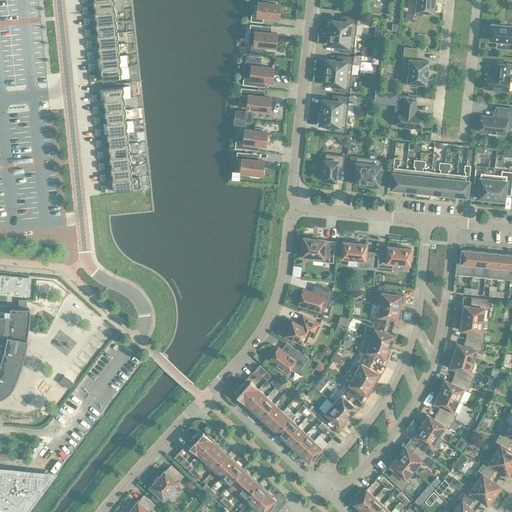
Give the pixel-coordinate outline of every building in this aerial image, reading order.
[(114,11),(114,10),(113,5),(114,5),(113,0),(106,0),(94,1),(93,1),(94,7),(95,7),(95,12),(95,13),(114,11)] [(433,12),(433,0),(416,0),(415,15),(424,16),(425,12),(433,12)] [(251,14),(250,21),(262,23),(263,16),(278,18),(279,4),(276,4),(277,2),(267,1),(267,3),(258,2),(258,5),(255,5),(255,13),(257,13),(257,15),(251,14)] [(115,10),(114,10),(114,11),(95,13),(95,12),(94,12),(95,19),(96,19),(96,24),(115,22),(115,17),(116,17),(115,10)] [(329,32),(355,35),(357,17),(344,16),(343,22),(329,20),(328,29),(330,29),(329,32)] [(97,30),(98,35),(116,33),(116,28),(117,28),(116,22),(115,22),(96,24),(95,24),(96,30),(97,30)] [(511,25),(491,24),(489,40),(507,41),(506,48),(511,49),(511,25)] [(250,25),(248,44),(263,46),(262,48),(272,49),(272,47),(275,47),(276,34),(261,32),(262,26),(250,25)] [(355,35),(329,32),(329,36),(328,36),(327,44),(341,46),(340,52),(353,53),(355,35)] [(98,41),(99,46),(99,47),(117,45),(117,44),(117,39),(118,39),(117,33),(116,33),(98,35),(96,35),(97,41),(98,41)] [(118,44),(117,44),(117,45),(99,47),(99,46),(98,46),(98,53),(99,53),(100,58),(119,56),(118,51),(119,51),(118,44)] [(417,49),(404,47),(402,62),(409,63),(407,82),(409,82),(408,86),(417,87),(417,83),(425,84),(428,61),(416,60),(417,49)] [(325,72),(351,75),(353,57),(340,55),(339,62),(325,60),(324,68),(326,69),(325,72)] [(120,67),(119,62),(120,62),(120,56),(119,56),(100,58),(99,58),(99,64),(100,64),(101,69),(120,67)] [(511,78),(511,64),(494,63),(493,75),(485,74),(484,89),(508,91),(509,78),(511,78)] [(273,68),(251,66),(250,79),(243,78),(242,85),(254,86),(255,80),(271,81),(273,68)] [(121,67),(120,67),(101,69),(100,69),(101,75),(102,75),(102,81),(121,79),(120,73),(121,73),(121,67)] [(351,75),(325,72),(325,76),(323,76),(323,84),(337,86),(336,92),(349,93),(351,75)] [(104,95),(104,100),(104,101),(123,99),(123,98),(122,93),(124,93),(123,87),(102,89),(103,95),(104,95)] [(253,96),(254,89),(241,88),(240,95),(248,96),(248,98),(246,98),(245,106),(247,106),(247,109),(256,110),(256,112),(265,113),(265,110),(268,111),(270,97),(253,96)] [(321,112),(347,115),(349,97),(336,95),(335,101),(321,100),(320,108),(321,108),(321,112)] [(124,98),(123,98),(123,99),(104,101),(104,100),(103,100),(104,107),(105,107),(105,112),(124,110),(124,105),(125,105),(124,98)] [(397,126),(421,128),(422,114),(415,113),(416,101),(403,100),(402,111),(398,111),(397,126)] [(511,108),(496,107),(495,117),(481,116),(481,119),(479,119),(478,128),(480,128),(479,132),(488,132),(488,134),(497,135),(497,133),(505,134),(506,126),(511,126),(511,108)] [(125,110),(124,110),(105,112),(104,112),(105,118),(106,118),(107,123),(125,121),(125,116),(126,116),(125,110)] [(347,115),(321,112),(321,116),(319,116),(318,124),(332,125),(332,131),(345,133),(347,115)] [(126,121),(125,121),(107,123),(105,123),(106,129),(107,129),(108,134),(108,135),(126,133),(126,132),(126,127),(127,127),(126,121)] [(263,129),(254,128),(254,130),(245,129),(244,142),(235,141),(234,148),(249,150),(250,143),(265,145),(266,132),(263,131),(263,129)] [(128,144),(127,139),(128,139),(128,132),(126,132),(126,133),(108,135),(108,134),(107,134),(107,141),(108,141),(109,146),(128,144)] [(129,155),(128,150),(129,150),(129,144),(128,144),(109,146),(108,146),(108,152),(110,152),(110,157),(129,155)] [(368,158),(366,184),(369,184),(369,186),(377,186),(379,172),(385,173),(386,160),(375,159),(376,152),(369,151),(368,158)] [(248,159),(249,153),(236,152),(236,159),(242,160),(242,162),(239,161),(238,169),(241,169),(240,172),(250,173),(249,176),(258,177),(259,174),(262,174),(263,161),(248,159)] [(322,163),(321,172),(323,172),(322,179),(324,179),(324,181),(333,182),(333,180),(335,181),(336,168),(342,169),(344,156),(325,154),(324,163),(322,163)] [(110,157),(109,157),(110,163),(111,163),(111,168),(111,169),(130,167),(130,166),(129,161),(130,161),(130,155),(129,155),(110,157)] [(362,185),(362,183),(366,184),(368,158),(350,156),(349,169),(355,170),(353,184),(362,185)] [(400,158),(394,158),(390,189),(403,190),(406,169),(397,168),(397,165),(399,165),(400,158)] [(406,169),(403,190),(416,191),(419,160),(414,160),(413,167),(414,167),(414,170),(406,169)] [(419,160),(416,191),(429,193),(431,172),(422,171),(423,168),(424,168),(425,161),(419,160)] [(431,172),(429,193),(441,194),(445,163),(439,162),(438,170),(440,170),(439,173),(431,172)] [(445,163),(441,194),(454,195),(456,174),(448,173),(448,171),(449,171),(450,164),(445,163)] [(456,174),(454,195),(467,197),(470,166),(464,165),(464,172),(465,172),(465,175),(456,174)] [(111,169),(111,168),(110,168),(111,175),(112,175),(112,180),(131,178),(131,173),(132,173),(131,166),(130,166),(130,167),(111,169)] [(491,199),(493,175),(485,174),(486,169),(475,168),(473,184),(479,184),(478,198),(491,199)] [(493,175),(491,199),(504,201),(505,194),(510,195),(511,179),(511,172),(500,171),(500,175),(493,175)] [(232,172),(231,180),(239,180),(239,173),(232,172)] [(112,180),(111,180),(112,186),(113,186),(114,192),(120,191),(125,191),(132,190),(132,184),(133,184),(132,178),(131,178),(112,180)] [(303,237),(301,255),(305,256),(305,257),(306,259),(313,260),(313,259),(315,258),(315,257),(322,258),(322,261),(332,262),(334,242),(325,241),(325,240),(303,237)] [(366,244),(343,242),(341,258),(359,259),(358,267),(372,268),(373,253),(365,252),(366,244)] [(411,249),(387,246),(386,254),(378,254),(377,269),(391,270),(391,263),(409,265),(411,249)] [(472,276),(474,251),(461,250),(460,258),(457,258),(457,256),(456,256),(454,274),(472,276)] [(487,253),(474,251),(472,276),(484,277),(487,253)] [(499,254),(487,253),(484,277),(497,279),(499,254)] [(511,255),(499,254),(497,279),(509,280),(511,255)] [(0,294),(26,297),(28,277),(0,274),(0,294)] [(298,305),(319,311),(321,303),(327,305),(331,290),(317,286),(316,291),(313,291),(312,292),(302,289),(302,292),(300,291),(297,302),(299,302),(298,305)] [(381,292),(379,304),(399,307),(400,303),(402,303),(404,295),(400,295),(401,288),(378,286),(377,292),(381,292)] [(462,317),(482,320),(483,309),(488,310),(490,299),(473,298),(472,306),(461,305),(460,311),(463,311),(462,317)] [(18,308),(26,308),(26,306),(26,300),(18,300),(18,308)] [(399,307),(379,304),(377,316),(374,316),(373,322),(385,325),(386,318),(400,320),(401,312),(399,311),(399,307)] [(12,388),(13,386),(14,384),(16,381),(17,377),(20,370),(22,363),(24,356),(26,349),(28,339),(27,339),(28,331),(29,322),(30,308),(26,308),(18,308),(10,307),(9,316),(0,315),(0,397),(2,396),(4,395),(6,394),(7,393),(8,392),(11,390),(12,388)] [(286,333),(285,335),(303,343),(307,336),(312,339),(320,323),(302,315),(298,324),(292,321),(289,326),(287,325),(284,332),(286,333)] [(349,319),(339,316),(337,324),(346,327),(349,319)] [(467,339),(483,342),(485,333),(480,332),(482,320),(462,317),(461,324),(458,323),(458,329),(468,331),(467,339)] [(385,325),(373,322),(370,328),(374,329),(370,340),(389,347),(391,343),(393,344),(396,336),(382,331),(385,325)] [(337,325),(335,330),(339,332),(336,338),(339,340),(344,329),(337,325)] [(453,355),(473,361),(476,350),(480,352),(483,342),(467,339),(465,346),(455,343),(453,349),(455,349),(453,355)] [(389,347),(370,340),(366,352),(362,351),(360,356),(372,362),(374,355),(388,360),(390,352),(388,351),(389,347)] [(287,373),(291,368),(297,372),(307,357),(290,346),(286,351),(284,349),(283,351),(278,347),(276,349),(274,348),(268,357),(270,359),(269,361),(276,365),(274,368),(281,372),(282,369),(287,373)] [(455,377),(471,383),(474,374),(469,372),(473,361),(453,355),(451,361),(449,360),(447,366),(458,370),(455,377)] [(312,356),(308,363),(313,367),(318,360),(312,356)] [(360,364),(354,374),(372,384),(374,381),(376,382),(381,375),(368,367),(372,362),(360,356),(357,362),(360,364)] [(321,362),(317,370),(321,373),(326,365),(321,362)] [(271,376),(265,370),(259,365),(255,370),(266,380),(271,376)] [(372,384),(354,374),(348,384),(345,383),(342,388),(352,395),(356,398),(360,392),(368,396),(372,389),(370,388),(372,384)] [(64,375),(59,382),(68,389),(73,383),(64,375)] [(439,392),(458,400),(463,389),(467,391),(471,383),(455,377),(452,384),(442,379),(440,385),(442,386),(439,392)] [(275,387),(279,383),(273,378),(270,382),(275,387)] [(245,403),(258,389),(250,381),(246,386),(243,383),(244,383),(243,382),(237,389),(237,390),(240,392),(237,395),(245,403)] [(318,382),(314,387),(319,391),(323,386),(318,382)] [(275,387),(280,391),(284,388),(279,383),(275,387)] [(347,400),(352,395),(342,388),(338,392),(340,395),(332,404),(348,418),(351,414),(353,416),(358,410),(347,400)] [(252,411),(266,397),(258,389),(245,403),(248,406),(247,407),(252,411)] [(288,394),(293,399),(296,395),(291,390),(288,394)] [(442,406),(439,413),(453,421),(457,413),(453,411),(458,400),(439,392),(437,397),(435,396),(432,402),(442,406)] [(302,400),(296,395),(293,399),(298,404),(302,400)] [(258,415),(261,418),(274,404),(266,397),(252,411),(257,416),(258,415)] [(268,426),(282,411),(274,404),(261,418),(264,421),(263,422),(268,426)] [(348,418),(332,404),(324,413),(322,411),(318,415),(327,423),(331,419),(342,428),(347,422),(345,421),(348,418)] [(307,416),(310,412),(305,407),(302,411),(307,416)] [(277,433),(290,419),(282,411),(268,426),(273,430),(277,433)] [(310,412),(307,416),(312,421),(315,417),(310,412)] [(421,425),(438,437),(444,427),(448,429),(453,421),(439,413),(435,420),(426,414),(422,419),(424,420),(421,425)] [(284,441),(298,426),(290,419),(277,433),(280,436),(279,436),(284,441)] [(487,423),(482,421),(479,427),(485,429),(487,423)] [(317,426),(323,431),(326,427),(321,422),(317,426)] [(503,427),(498,437),(510,443),(511,438),(511,424),(508,429),(503,427)] [(417,447),(430,457),(435,449),(431,446),(438,437),(421,425),(417,431),(415,429),(412,434),(421,440),(417,447)] [(292,447),(306,433),(298,426),(284,441),(289,445),(289,444),(292,447)] [(326,427),(323,431),(328,435),(331,432),(326,427)] [(189,446),(198,454),(211,440),(202,432),(199,436),(196,434),(197,433),(196,433),(190,440),(191,440),(193,442),(189,446)] [(300,455),(313,441),(306,433),(292,447),(296,450),(295,451),(300,455)] [(495,454),(511,464),(511,451),(507,448),(510,443),(498,437),(495,442),(500,445),(495,454)] [(206,462),(219,447),(215,442),(214,443),(211,440),(198,454),(206,462)] [(318,453),(319,451),(322,448),(313,441),(300,455),(304,460),(305,459),(309,462),(313,458),(315,461),(314,462),(315,462),(322,454),(321,454),(320,455),(318,453)] [(401,452),(397,457),(413,470),(420,461),(424,464),(430,457),(417,447),(412,453),(404,446),(400,450),(401,452)] [(214,469),(227,455),(223,452),(224,451),(219,447),(206,462),(214,469)] [(189,463),(178,453),(173,457),(185,468),(189,463)] [(481,466),(492,473),(495,467),(508,475),(511,469),(511,466),(511,464),(495,454),(489,463),(484,460),(481,466)] [(221,476),(235,462),(230,457),(230,458),(227,455),(214,469),(221,476)] [(413,470),(397,457),(393,461),(392,460),(388,464),(396,472),(390,479),(402,490),(409,482),(405,479),(413,470)] [(464,464),(458,460),(453,466),(460,471),(464,464)] [(229,484),(242,470),(239,467),(240,466),(235,462),(221,476),(229,484)] [(164,471),(149,487),(163,499),(178,483),(177,482),(182,476),(171,466),(165,472),(164,471)] [(476,483),(493,495),(496,492),(500,487),(488,478),(492,473),(481,466),(475,475),(479,478),(476,483)] [(193,475),(196,472),(191,467),(188,470),(193,475)] [(237,491),(251,476),(246,472),(246,473),(242,470),(229,484),(237,491)] [(196,472),(193,475),(198,480),(201,476),(196,472)] [(26,511),(50,480),(28,474),(25,478),(21,476),(0,473),(0,508),(1,511),(26,511)] [(245,498),(258,484),(255,481),(256,481),(251,476),(237,491),(245,498)] [(385,486),(388,482),(383,477),(380,481),(385,486)] [(453,477),(450,483),(461,491),(465,485),(453,477)] [(196,486),(190,480),(186,485),(192,491),(196,486)] [(439,485),(443,490),(448,484),(443,480),(439,485)] [(388,482),(385,486),(390,490),(393,487),(388,482)] [(461,493),(472,501),(476,496),(487,504),(491,499),(493,495),(476,483),(470,491),(465,488),(461,493)] [(207,492),(210,488),(205,484),(202,487),(207,492)] [(253,506),(267,491),(262,486),(261,487),(258,484),(245,498),(253,506)] [(210,488),(207,492),(212,497),(215,493),(210,488)] [(360,511),(374,497),(366,489),(362,493),(359,491),(360,490),(360,489),(353,497),(353,498),(354,497),(357,499),(353,503),(356,507),(360,511)] [(268,511),(275,505),(274,505),(273,506),(271,504),(275,499),(271,496),(272,495),(267,491),(253,506),(259,511),(262,511),(265,509),(268,511),(267,511),(268,511)] [(401,500),(404,496),(399,492),(395,495),(401,500)] [(433,492),(427,498),(432,503),(438,496),(433,492)] [(455,510),(457,511),(474,511),(468,506),(472,501),(461,493),(454,502),(459,505),(455,510)] [(137,501),(127,511),(150,511),(155,506),(143,496),(138,502),(137,501)] [(225,505),(228,501),(223,496),(219,500),(225,505)] [(401,500),(406,505),(409,501),(404,496),(401,500)] [(374,511),(382,504),(374,497),(360,511),(374,511)] [(228,501),(225,505),(230,509),(233,506),(228,501)]
